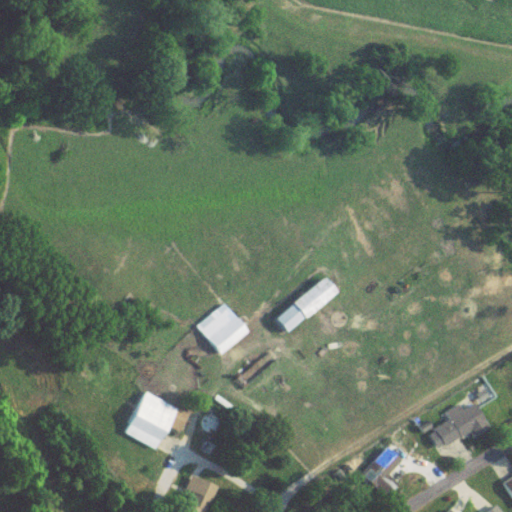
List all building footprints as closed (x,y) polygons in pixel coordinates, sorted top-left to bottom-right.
[(266,323),(278,338),(328,301),(317,285),(266,323)] [(191,332),(214,361),(242,338),(219,310),(191,332)] [(136,399),(118,441),(151,455),(170,413),(136,399)] [(484,434),(470,410),(428,434),(442,459),(484,434)] [(511,481),(499,491),(511,510),(511,475),(510,476),(511,478),(511,481)]
